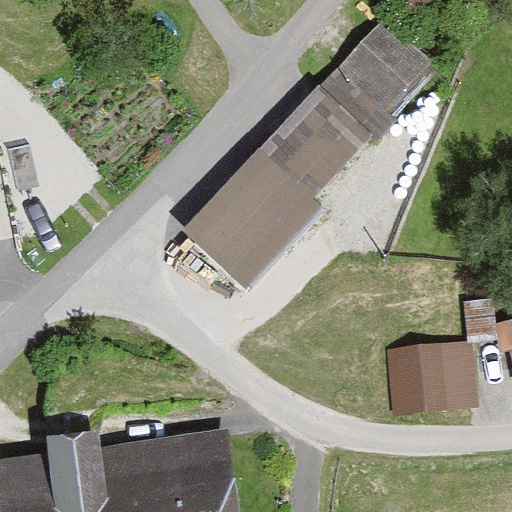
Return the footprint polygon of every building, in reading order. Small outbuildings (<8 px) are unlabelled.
[(400,0),(410,11),(422,0),(400,0)] [(385,23),(342,68),(387,111),(430,66),(385,23)] [(320,92),(189,232),(241,281),(372,141),(320,92)] [(466,344),(398,352),(405,414),(473,407),(466,344)] [(234,511),(221,410),(4,440),(14,511),(234,511)]
